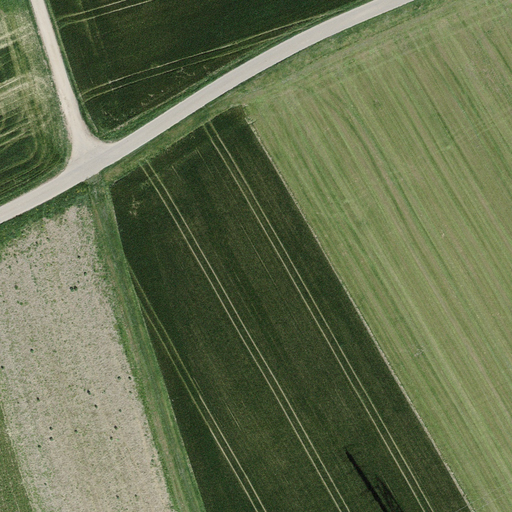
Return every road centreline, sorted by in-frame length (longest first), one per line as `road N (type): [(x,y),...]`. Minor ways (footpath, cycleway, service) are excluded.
road 1 (unclassified): [(0,215),(266,59),(395,0)]
road 2 (track): [(89,168),(35,0)]
